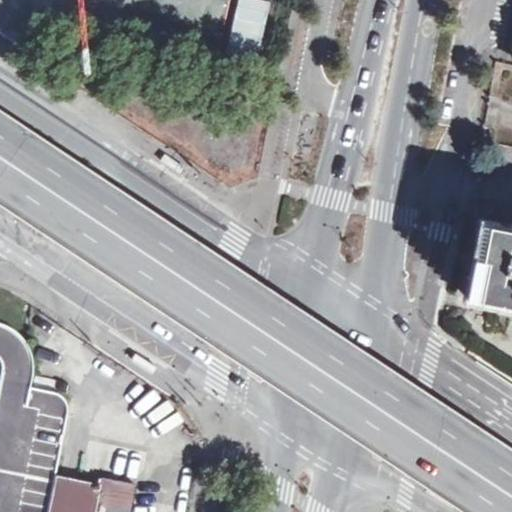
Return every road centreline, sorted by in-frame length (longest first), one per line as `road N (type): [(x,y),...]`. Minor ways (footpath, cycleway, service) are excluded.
road 1 (secondary): [(511,496),(0,157)]
road 2 (secondary): [(316,291),(230,243),(0,84)]
road 3 (secondary): [(0,232),(290,418)]
road 4 (residential): [(388,213),(438,179),(474,13)]
road 5 (primary): [(388,213),(423,0)]
road 6 (secondary): [(511,416),(370,320)]
road 7 (primary): [(353,128),(316,291)]
road 8 (residential): [(321,0),(308,65),(353,128)]
road 9 (primary): [(343,457),(370,320)]
road 10 (primary): [(380,0),(353,128)]
road 11 (primary): [(316,291),(290,418)]
